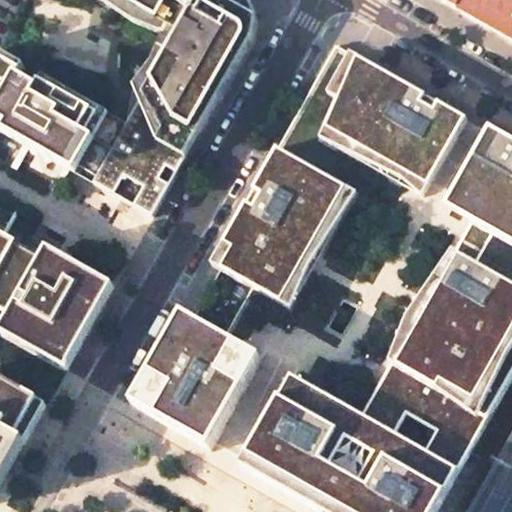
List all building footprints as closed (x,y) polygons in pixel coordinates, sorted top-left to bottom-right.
[(246,0),(114,0),(178,36),(127,127),(43,79),(37,90),(19,80),(25,69),(0,54),(0,132),(153,218),(254,39),(256,25),(256,21),(252,7),(249,2),(246,0)] [(436,0),(459,13),(466,0),(436,0)] [(511,0),(466,0),(459,13),(511,42),(511,0)] [(437,511),(511,380),(511,146),(492,135),(457,197),(433,184),(468,121),(337,47),(212,267),(252,290),(224,340),(184,317),(133,408),(212,452),(263,362),(293,379),(242,469),(317,511),(437,511)] [(1,335),(66,372),(113,288),(48,252),(43,260),(0,235),(0,311),(11,318),(1,335)] [(0,489),(46,408),(0,381),(0,489)]
